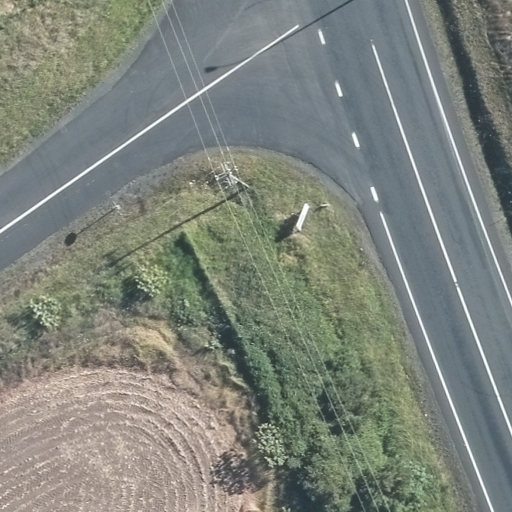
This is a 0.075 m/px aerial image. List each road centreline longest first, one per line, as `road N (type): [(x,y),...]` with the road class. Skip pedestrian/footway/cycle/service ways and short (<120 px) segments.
road 1 (tertiary): [(344,0),(511,440)]
road 2 (unclassified): [(330,0),(0,222)]
